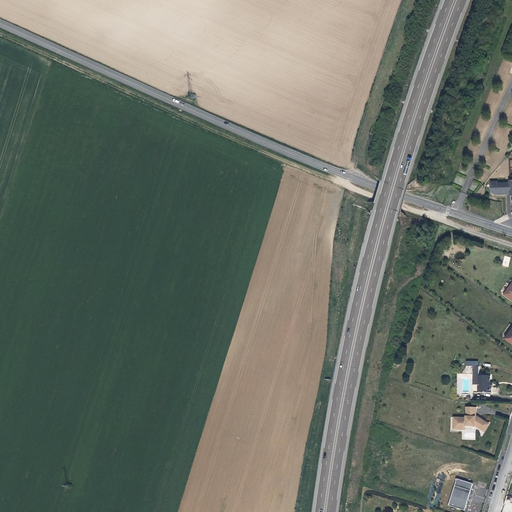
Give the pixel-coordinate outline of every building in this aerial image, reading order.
[(510,192),(509,183),(497,183),(497,181),(490,182),(491,192),(498,192),(498,195),(503,194),(506,194),(506,193),(510,192)] [(502,265),(508,267),(511,257),(504,256),(502,265)] [(490,376),(478,376),(478,385),(478,393),(491,393),(491,394),(498,394),(498,388),(493,387),(491,387),(490,387),(490,383),(490,376)] [(483,431),(488,423),(481,419),(478,417),(478,418),(476,417),(476,416),(476,407),(466,407),(466,417),(453,417),(453,429),(466,430),(466,426),(471,426),(475,426),(483,431)] [(473,483),(457,479),(449,505),(465,510),(468,500),(473,483)]
